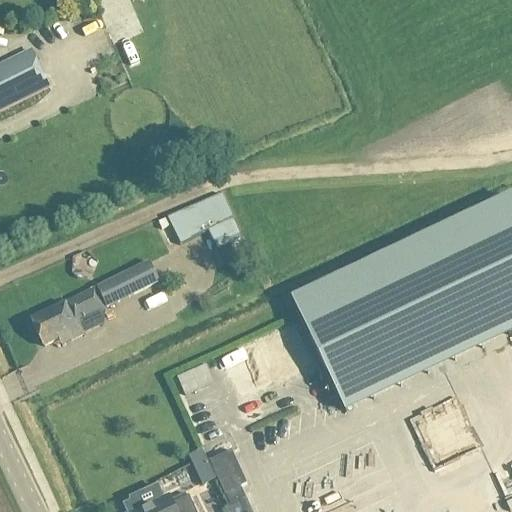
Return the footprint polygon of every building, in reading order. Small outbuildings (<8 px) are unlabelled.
[(0,112),(49,89),(31,54),(0,69),(0,112)] [(222,201),(208,206),(204,195),(181,203),(189,226),(227,214),(222,201)] [(511,199),(511,198),(292,302),(345,413),(511,334),(511,199)] [(148,264),(96,289),(106,310),(158,284),(148,264)] [(83,336),(77,323),(103,310),(93,290),(30,321),(43,348),(67,336),(70,342),(83,336)] [(251,511),(240,488),(246,485),(231,452),(208,463),(228,506),(238,502),(239,504),(222,511),(251,511)] [(129,500),(134,511),(194,511),(188,497),(172,505),(168,497),(162,499),(157,488),(129,500)]
